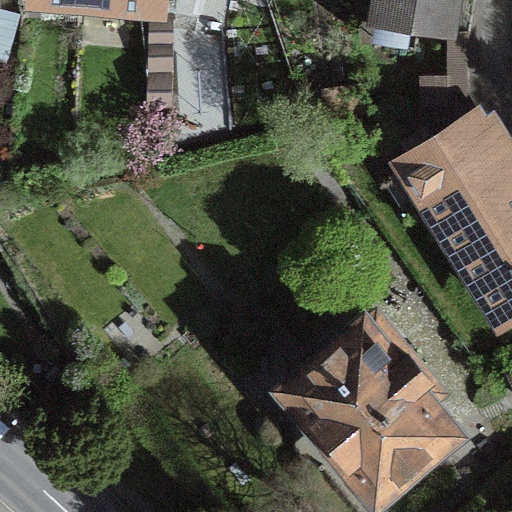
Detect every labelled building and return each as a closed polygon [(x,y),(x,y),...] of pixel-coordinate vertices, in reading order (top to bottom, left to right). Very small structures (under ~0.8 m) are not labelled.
[(25,0),(25,8),(171,13),(171,0),(25,0)] [(457,0),(376,0),(374,16),(452,30),(457,0)] [(173,102),(174,72),(177,30),(152,28),(149,71),(148,102),(173,102)] [(511,328),(511,137),(493,106),(395,163),(498,337),(511,328)] [(470,438),(366,311),(276,384),(380,511),(470,438)]
